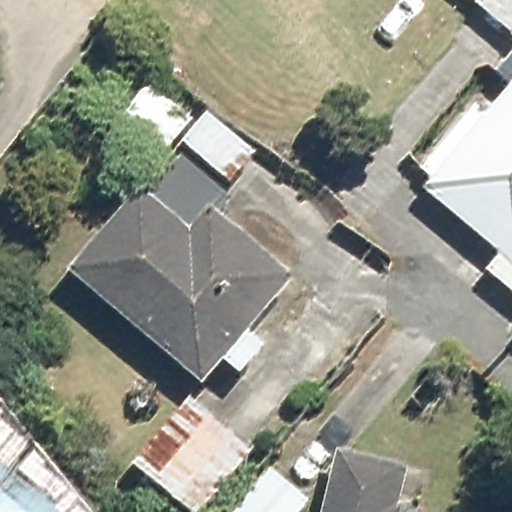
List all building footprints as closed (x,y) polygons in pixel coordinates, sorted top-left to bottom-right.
[(511,81),(417,192),(511,273),(511,81)] [(138,203),(71,283),(198,386),(290,274),(204,204),(178,236),(138,203)] [(200,511),(248,451),(179,397),(123,468),(178,511),(200,511)] [(331,456),(317,511),(406,511),(390,508),(399,472),(331,456)] [(299,511),(310,501),(272,468),(232,511),(299,511)] [(0,511),(50,511),(0,473),(0,511)]
